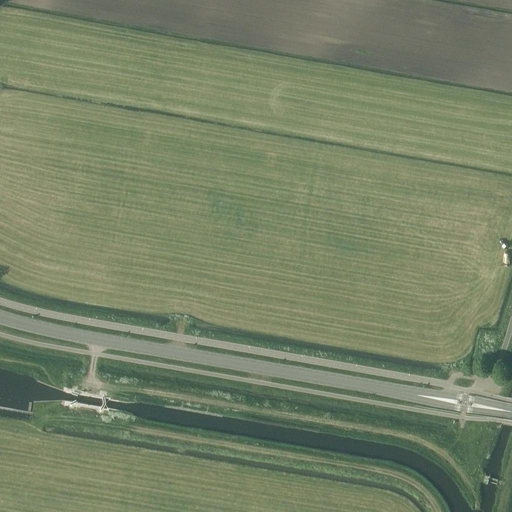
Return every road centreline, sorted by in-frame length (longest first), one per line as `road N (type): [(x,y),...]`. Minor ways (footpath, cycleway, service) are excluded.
road 1 (secondary): [(511,412),(0,317)]
road 2 (track): [(437,511),(422,491),(392,474),(53,419)]
